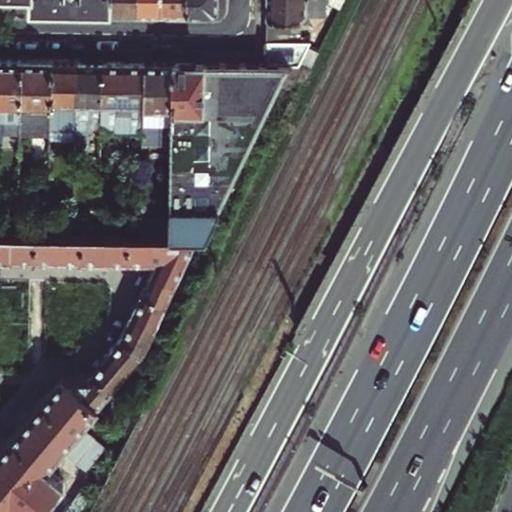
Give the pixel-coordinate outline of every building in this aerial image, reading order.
[(32,0),(32,8),(66,9),(88,9),(116,10),(116,0),(32,0)] [(116,0),(116,10),(128,10),(140,10),(140,0),(116,0)] [(140,0),(140,10),(154,10),(164,11),(164,0),(140,0)] [(164,0),(164,11),(176,11),(187,11),(187,0),(164,0)] [(187,0),(187,11),(215,11),(220,6),(220,0),(187,0)] [(269,0),(270,4),(268,38),(304,39),(305,13),(329,14),(329,1),(335,1),(334,0),(269,0)] [(268,38),(268,61),(250,61),(213,60),(179,60),(178,106),(178,122),(177,154),(176,238),(205,238),(223,238),(307,61),(317,39),(304,39),(268,38)] [(13,58),(0,57),(0,119),(26,120),(28,58),(13,58)] [(57,134),(57,58),(42,58),(28,58),(26,120),(26,134),(57,134)] [(72,58),(57,58),(57,134),(56,143),(65,143),(65,121),(65,114),(82,114),(82,99),(80,99),(80,80),(84,80),(85,58),(72,58)] [(82,99),(82,114),(82,121),(106,121),(107,59),(97,59),(85,58),(84,80),(80,80),(80,99),(82,99)] [(107,59),(106,121),(106,132),(150,133),(150,121),(150,115),(150,106),(151,59),(148,59),(126,59),(107,59)] [(151,59),(150,106),(178,106),(179,60),(165,59),(151,59)] [(178,106),(150,106),(150,115),(150,121),(178,122),(178,106)] [(178,122),(150,121),(150,133),(150,138),(163,139),(163,153),(177,154),(178,122)] [(80,221),(56,220),(55,237),(64,236),(80,237),(80,224),(80,221)] [(105,225),(80,224),(80,237),(87,237),(105,237),(105,225)] [(16,263),(17,235),(0,235),(0,262),(6,262),(16,263)] [(25,236),(17,235),(16,263),(29,263),(39,263),(40,236),(25,236)] [(64,236),(55,237),(40,236),(39,263),(52,263),(63,263),(64,236)] [(64,236),(63,263),(75,263),(86,263),(87,237),(80,237),(64,236)] [(87,237),(86,263),(97,264),(109,264),(110,237),(105,237),(87,237)] [(133,264),(133,238),(110,237),(109,264),(120,264),(133,264)] [(148,238),(133,238),(133,264),(141,264),(155,264),(155,238),(148,238)] [(205,238),(176,238),(155,238),(155,264),(160,265),(162,265),(167,253),(193,265),(205,238)] [(167,253),(162,265),(160,268),(158,273),(183,285),(193,265),(167,253)] [(183,285),(158,273),(152,285),(147,296),(173,307),(183,285)] [(173,307),(147,296),(142,307),(137,317),(163,329),(173,307)] [(133,327),(128,338),(153,350),(154,348),(163,329),(137,317),(133,327)] [(133,373),(153,350),(128,338),(121,346),(113,355),(133,373)] [(103,409),(133,373),(113,355),(99,371),(93,378),(67,378),(103,409)] [(95,419),(103,409),(67,378),(58,389),(95,419)] [(0,511),(16,511),(20,507),(25,511),(41,511),(50,501),(67,482),(51,470),(81,435),(95,419),(58,389),(28,424),(0,457),(0,511)]
